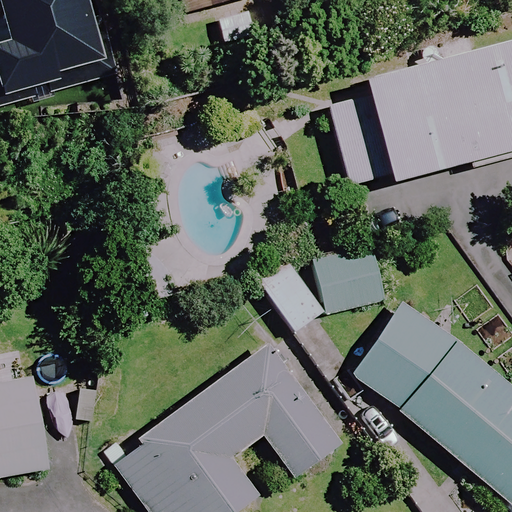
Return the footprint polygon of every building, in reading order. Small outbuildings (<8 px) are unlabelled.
[(0,0),(0,20),(55,9),(52,0),(0,0)] [(173,0),(177,17),(245,0),(173,0)] [(511,154),(511,46),(355,87),(358,100),(321,110),(344,198),(511,154)] [(354,237),(304,251),(323,317),(373,303),(354,237)] [(318,317),(280,262),(249,283),(287,338),(318,317)] [(511,511),(511,399),(401,307),(343,377),(507,511),(511,511)] [(335,447),(262,348),(105,463),(141,511),(233,511),(250,500),(224,463),(255,440),(286,483),(335,447)] [(0,386),(0,481),(41,474),(25,382),(0,386)]
